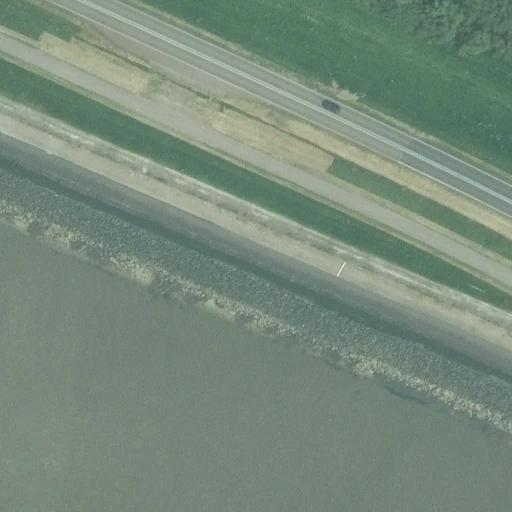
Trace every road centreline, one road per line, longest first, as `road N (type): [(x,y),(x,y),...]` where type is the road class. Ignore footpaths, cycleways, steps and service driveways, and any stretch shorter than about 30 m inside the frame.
road 1 (unclassified): [(511,282),(0,43)]
road 2 (trunk): [(511,202),(85,0)]
